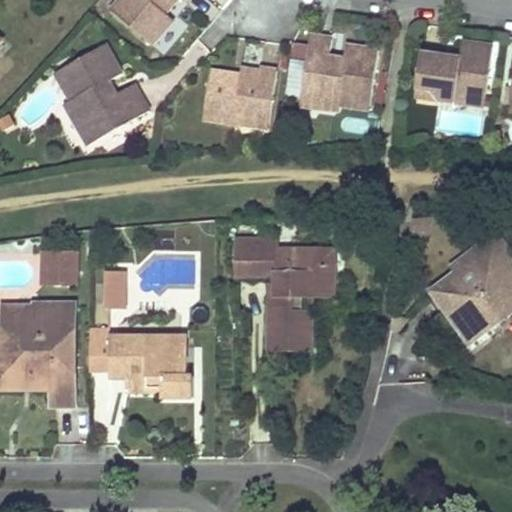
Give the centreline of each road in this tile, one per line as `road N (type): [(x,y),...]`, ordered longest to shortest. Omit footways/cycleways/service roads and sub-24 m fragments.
road 1 (residential): [(264,475),(0,472)]
road 2 (residential): [(0,498),(187,499),(207,511)]
